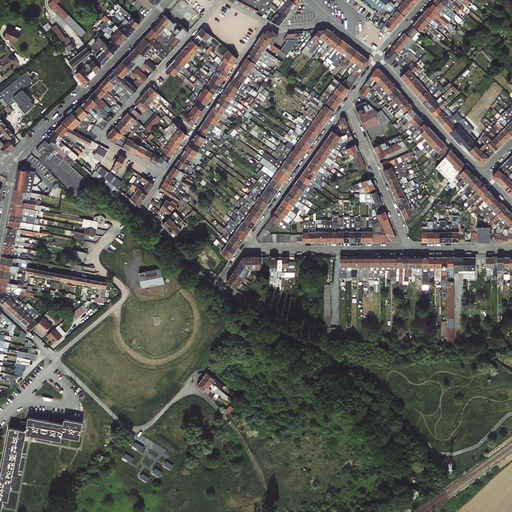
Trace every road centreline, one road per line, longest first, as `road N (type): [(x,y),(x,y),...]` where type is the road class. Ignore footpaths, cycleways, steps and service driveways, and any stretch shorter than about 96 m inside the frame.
road 1 (residential): [(164,173),(99,138),(221,0)]
road 2 (residential): [(0,307),(124,426),(147,427),(188,383)]
road 3 (residential): [(164,173),(144,210),(203,278),(221,277),(243,249)]
road 4 (secondary): [(157,13),(29,144)]
road 5 (residential): [(265,22),(164,173)]
road 6 (residential): [(243,249),(345,103)]
road 7 (residential): [(243,249),(407,249)]
road 8 (residential): [(407,249),(345,103)]
road 9 (tertiary): [(482,173),(376,58)]
